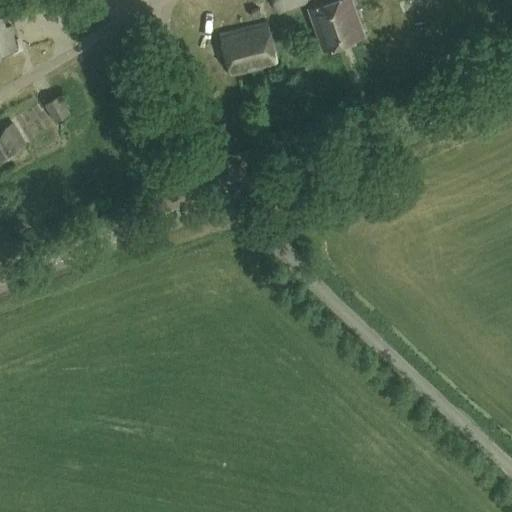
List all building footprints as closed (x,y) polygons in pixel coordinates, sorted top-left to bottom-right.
[(277,0),(281,10),(306,0),(277,0)] [(351,0),(328,0),(308,7),(322,48),(363,34),(351,0)] [(0,51),(16,47),(9,25),(5,26),(0,8),(0,51)] [(267,21),(219,33),(230,75),(278,62),(267,21)] [(71,111),(59,93),(45,102),(56,120),(71,111)] [(0,129),(0,156),(25,142),(12,122),(0,129)]
